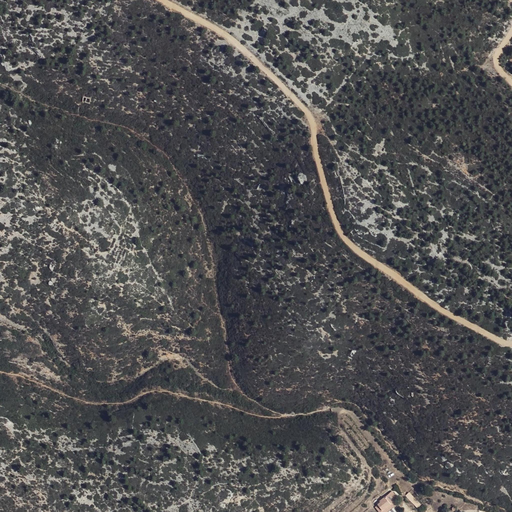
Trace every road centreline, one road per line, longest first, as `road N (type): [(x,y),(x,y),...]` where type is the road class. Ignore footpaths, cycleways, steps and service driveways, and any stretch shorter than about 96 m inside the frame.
road 1 (track): [(511,343),(441,310),(345,241),(306,108),(239,44),(162,0)]
road 2 (track): [(0,83),(170,154),(215,279),(234,388),(287,417)]
road 3 (track): [(0,372),(94,403),(158,389),(265,418),(343,409),(424,497),(428,511)]
